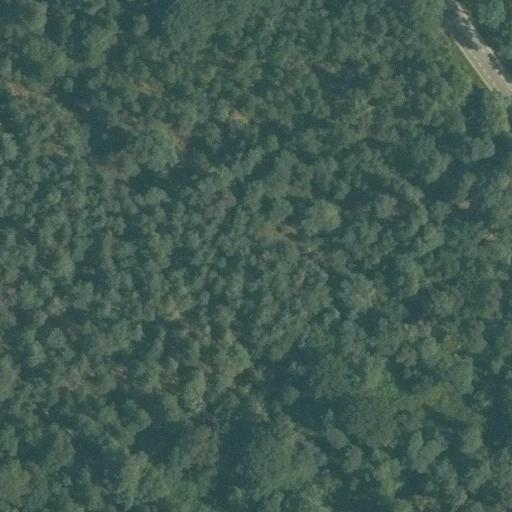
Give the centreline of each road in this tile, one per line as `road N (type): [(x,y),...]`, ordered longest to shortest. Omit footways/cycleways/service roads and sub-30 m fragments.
road 1 (track): [(0,340),(134,511)]
road 2 (tertiary): [(511,99),(440,0)]
